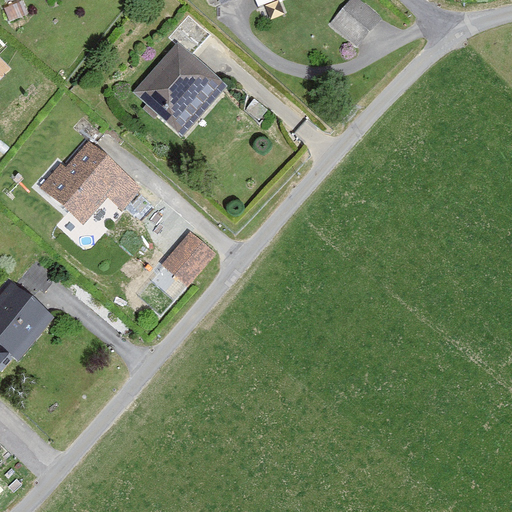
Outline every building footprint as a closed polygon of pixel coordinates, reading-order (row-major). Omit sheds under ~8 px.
[(389,17),(367,0),(356,0),(339,22),(366,45),(389,17)] [(237,87),(184,42),(139,94),(192,139),(237,87)] [(0,92),(21,71),(0,50),(0,92)] [(356,113),(352,109),(346,116),(350,119),(356,113)] [(152,190),(98,142),(55,192),(95,227),(120,198),(134,210),(152,190)] [(162,262),(189,286),(218,254),(191,230),(162,262)] [(18,281),(0,301),(0,336),(28,361),(63,319),(18,281)]
